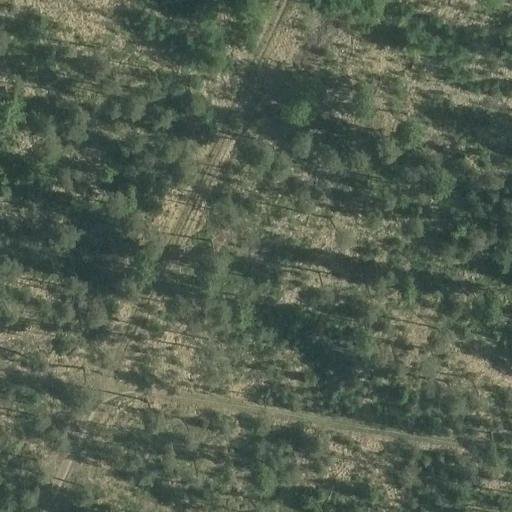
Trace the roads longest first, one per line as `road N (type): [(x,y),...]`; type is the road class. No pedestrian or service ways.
road 1 (track): [(105,385),(288,0)]
road 2 (track): [(511,454),(105,385)]
road 3 (track): [(42,511),(105,385)]
